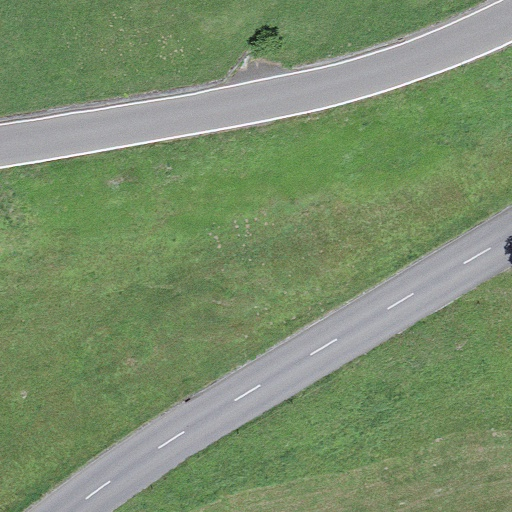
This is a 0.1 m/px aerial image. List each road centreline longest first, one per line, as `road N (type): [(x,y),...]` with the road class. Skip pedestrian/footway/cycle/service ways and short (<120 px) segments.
road 1 (tertiary): [(511,21),(431,56),(248,100),(0,142)]
road 2 (tertiary): [(68,511),(114,476),(511,236)]
